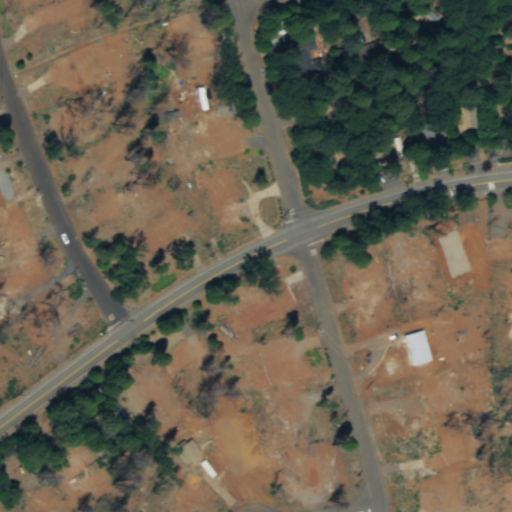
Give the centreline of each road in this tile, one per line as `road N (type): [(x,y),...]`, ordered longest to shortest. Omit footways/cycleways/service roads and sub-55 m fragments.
road 1 (residential): [(511,179),(357,212),(245,258),(0,420)]
road 2 (residential): [(0,59),(56,215),(128,331)]
road 3 (residential): [(382,511),(303,233)]
road 4 (residential): [(303,233),(235,0)]
